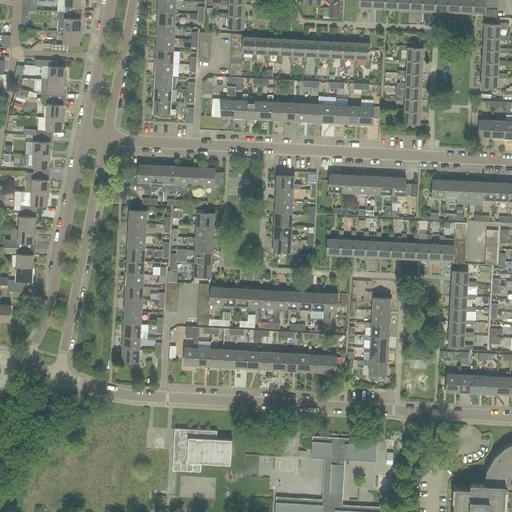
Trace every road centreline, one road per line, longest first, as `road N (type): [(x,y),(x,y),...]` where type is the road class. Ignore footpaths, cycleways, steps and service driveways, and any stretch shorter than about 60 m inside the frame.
road 1 (residential): [(511,413),(138,395),(59,374)]
road 2 (residential): [(511,163),(107,139)]
road 3 (unclassified): [(59,374),(107,139)]
road 4 (unclassified): [(83,136),(47,313),(21,362)]
road 5 (unclassified): [(107,139),(134,0)]
